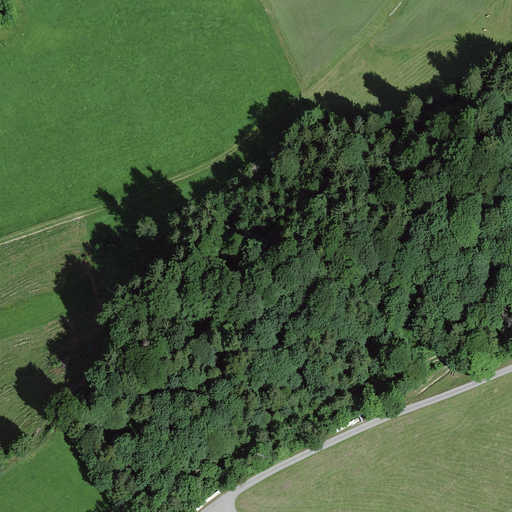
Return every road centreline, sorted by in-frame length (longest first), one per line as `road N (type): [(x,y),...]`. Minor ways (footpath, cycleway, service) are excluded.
road 1 (track): [(397,413),(450,366),(439,356),(350,394),(146,505),(92,436),(60,438),(0,475)]
road 2 (track): [(402,0),(310,97),(218,163),(0,245)]
road 3 (unclassified): [(511,369),(323,446),(218,503)]
